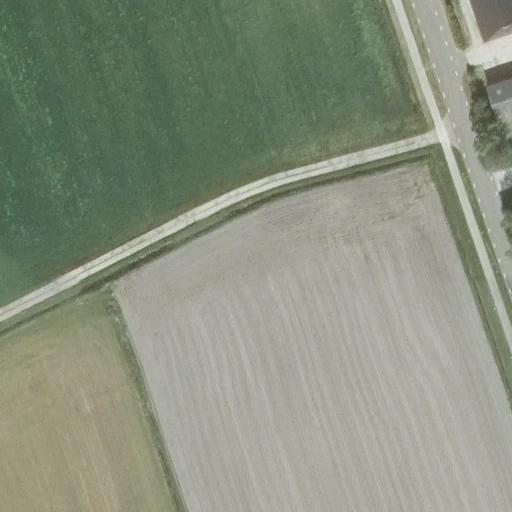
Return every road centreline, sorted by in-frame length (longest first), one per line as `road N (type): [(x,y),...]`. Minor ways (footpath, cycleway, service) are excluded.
road 1 (track): [(463,126),(240,196),(0,321)]
road 2 (tertiary): [(511,270),(420,0)]
